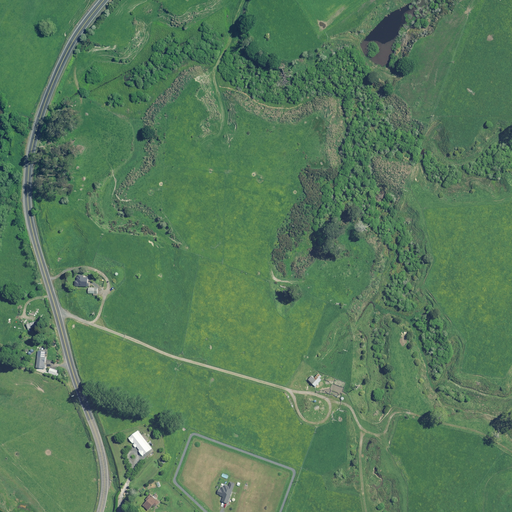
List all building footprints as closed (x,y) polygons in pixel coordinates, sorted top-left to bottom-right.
[(84,278),(84,275),(78,274),(78,281),(75,281),(75,286),(87,287),(88,278),(84,278)] [(42,351),(39,351),(38,357),(37,368),(45,368),(46,352),(42,352),(42,351)] [(315,386),(317,385),(319,384),(318,383),(321,380),(319,378),(316,380),(312,376),(308,380),(315,386)] [(134,444),(133,445),(135,448),(137,447),(139,450),(139,451),(143,456),(152,449),(138,431),(128,438),(132,443),(133,442),(134,444)] [(234,484),(230,482),(229,487),(225,485),(224,488),(222,487),(221,490),(218,489),(217,494),(220,495),(223,497),(221,501),(227,504),(234,484)] [(159,502),(152,496),(143,505),(148,510),(153,505),(155,507),(159,502)]
